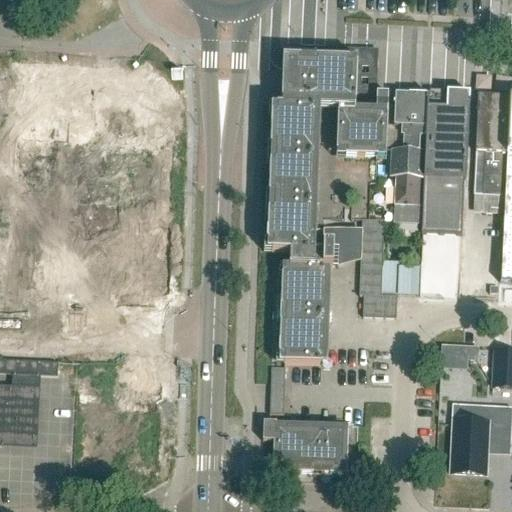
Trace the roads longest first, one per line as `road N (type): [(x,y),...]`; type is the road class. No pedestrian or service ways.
road 1 (secondary): [(206,511),(222,98)]
road 2 (residential): [(511,318),(443,315),(406,330),(398,511)]
